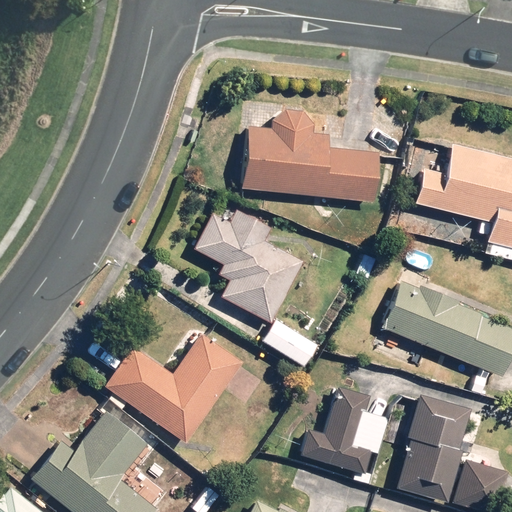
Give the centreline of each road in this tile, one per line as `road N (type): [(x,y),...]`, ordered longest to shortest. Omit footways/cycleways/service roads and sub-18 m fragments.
road 1 (tertiary): [(0,336),(97,193),(145,65),(155,0)]
road 2 (residential): [(251,0),(511,43)]
